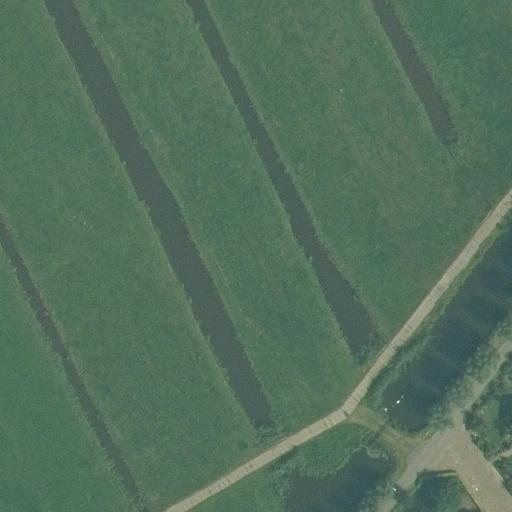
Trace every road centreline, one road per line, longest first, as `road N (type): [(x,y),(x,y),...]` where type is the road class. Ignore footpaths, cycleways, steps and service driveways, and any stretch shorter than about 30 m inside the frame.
road 1 (track): [(174,511),(342,413),(511,194)]
road 2 (unclassified): [(381,511),(511,332)]
